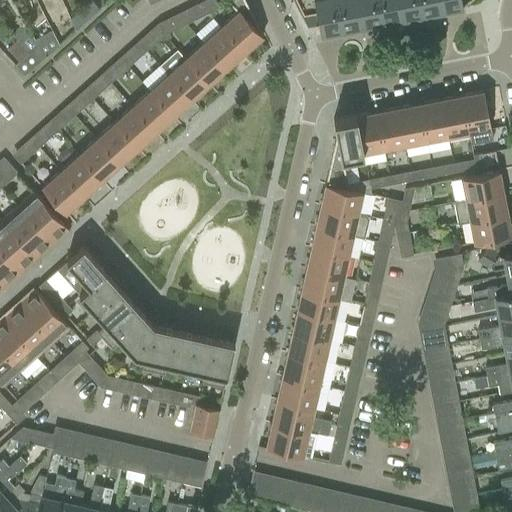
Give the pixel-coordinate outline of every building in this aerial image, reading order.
[(88,0),(70,17),(74,28),(98,6),(92,0),(88,0)] [(207,13),(217,8),(211,0),(200,6),(207,13)] [(243,53),(262,35),(244,0),(227,0),(237,11),(219,27),(243,53)] [(334,0),(313,0),(320,34),(320,35),(340,31),(334,0)] [(355,0),(334,0),(340,31),(361,27),(355,0)] [(376,0),(355,0),(361,27),(381,23),(376,0)] [(397,0),(376,0),(381,23),(401,19),(397,0)] [(418,0),(397,0),(401,19),(422,16),(418,0)] [(439,0),(418,0),(422,16),(442,12),(439,0)] [(460,0),(439,0),(442,12),(462,8),(460,0)] [(207,13),(200,6),(189,11),(196,18),(207,13)] [(174,29),(184,24),(178,17),(167,22),(174,29)] [(225,69),(243,53),(219,27),(201,43),(225,69)] [(18,60),(15,63),(24,73),(44,56),(34,39),(34,38),(28,28),(15,39),(25,54),(18,60)] [(153,43),(162,35),(156,29),(147,36),(153,43)] [(52,30),(34,39),(44,56),(58,43),(58,42),(52,30)] [(6,47),(18,60),(25,54),(15,39),(6,47)] [(207,85),(225,69),(201,43),(183,59),(207,85)] [(135,59),(144,51),(139,44),(130,53),(135,59)] [(189,101),(207,85),(183,59),(166,75),(189,101)] [(117,75),(126,67),(121,60),(112,68),(117,75)] [(157,65),(139,81),(148,91),(171,117),(189,101),(166,75),(157,65)] [(100,91),(108,83),(103,76),(94,84),(100,91)] [(483,90),(460,94),(468,132),(470,144),(493,139),(490,128),(490,124),(483,90)] [(171,117),(148,91),(130,107),(153,133),(171,117)] [(82,107),(91,99),(85,92),(76,100),(82,107)] [(460,94),(439,98),(447,136),(468,132),(460,94)] [(439,98),(418,103),(425,140),(447,136),(439,98)] [(418,103),(397,107),(404,144),(425,140),(418,103)] [(136,149),(153,133),(130,107),(112,123),(136,149)] [(397,107),(376,111),(383,148),(404,144),(397,107)] [(64,123),(73,115),(67,108),(58,116),(64,123)] [(376,111),(354,115),(362,153),(383,148),(376,111)] [(333,119),(336,134),(324,183),(348,188),(342,156),(362,153),(354,115),(333,119)] [(118,165),(136,149),(112,123),(94,139),(118,165)] [(46,139),(55,131),(49,124),(40,132),(46,139)] [(100,181),(118,165),(94,139),(76,155),(100,181)] [(32,140),(23,148),(28,155),(37,147),(32,140)] [(484,165),(496,163),(494,151),(482,153),(484,165)] [(472,167),(484,165),(482,153),(470,155),(472,167)] [(82,197),(100,181),(76,155),(59,171),(82,197)] [(5,159),(0,163),(0,166),(7,174),(14,169),(5,159)] [(454,171),(466,168),(464,160),(452,162),(454,171)] [(441,173),(454,171),(452,162),(439,165),(441,173)] [(411,179),(424,177),(422,168),(409,170),(411,179)] [(399,181),(411,179),(409,170),(397,173),(399,181)] [(502,191),(498,170),(461,177),(465,198),(502,191)] [(82,197),(59,171),(41,187),(64,213),(82,197)] [(369,187),(381,185),(380,176),(367,179),(369,187)] [(358,180),(347,182),(348,188),(360,191),(358,180)] [(324,183),(320,205),(357,213),(357,212),(362,191),(348,188),(324,183)] [(404,188),(401,201),(409,202),(413,186),(404,188)] [(51,243),(67,229),(33,191),(17,205),(51,243)] [(507,214),(503,192),(502,191),(465,198),(453,201),(457,223),(469,221),(507,214)] [(396,199),(387,197),(384,209),(393,211),(396,199)] [(1,220),(35,258),(51,243),(17,205),(1,220)] [(320,205),(315,226),(352,234),(352,235),(364,238),(369,215),(357,212),(357,213),(320,205)] [(406,217),(408,210),(399,212),(397,221),(397,222),(406,225),(406,224),(406,217)] [(469,221),(473,242),(511,235),(507,214),(469,221)] [(388,234),(391,221),(382,219),(379,232),(388,234)] [(0,220),(0,251),(19,272),(35,258),(1,220),(0,220)] [(315,226),(310,247),(347,255),(352,235),(352,234),(315,226)] [(410,245),(408,232),(399,234),(402,246),(410,245)] [(383,255),(386,242),(377,240),(374,253),(383,255)] [(104,270),(82,245),(56,269),(78,293),(104,270)] [(505,265),(507,274),(511,273),(511,253),(502,255),(486,246),(479,259),(494,267),(505,265)] [(310,247),(305,268),(343,276),(347,255),(310,247)] [(0,284),(2,287),(19,272),(0,251),(0,284)] [(460,253),(435,258),(437,270),(462,265),(460,253)] [(378,276),(381,263),(372,261),(370,274),(378,276)] [(462,265),(437,270),(431,289),(455,285),(462,265)] [(305,268),(301,289),(338,297),(338,298),(349,301),(355,278),(343,276),(305,268)] [(78,293),(92,309),(118,285),(104,270),(78,293)] [(486,288),(488,297),(511,292),(511,273),(507,274),(509,284),(486,288)] [(373,297),(376,284),(368,282),(365,295),(373,297)] [(51,300),(58,294),(49,285),(43,291),(51,300)] [(92,309),(105,324),(132,300),(118,285),(92,309)] [(455,285),(431,289),(424,310),(448,306),(455,285)] [(34,288),(17,303),(51,341),(68,326),(34,288)] [(301,289),(296,310),(333,318),(338,298),(338,297),(301,289)] [(488,298),(471,301),(473,312),(497,307),(499,314),(511,311),(511,292),(488,297),(488,298)] [(66,304),(58,294),(51,300),(60,310),(66,304)] [(105,324),(96,332),(100,335),(101,337),(111,348),(120,340),(119,339),(145,315),(132,300),(105,324)] [(17,303),(1,318),(35,356),(51,341),(17,303)] [(369,318),(372,305),(363,303),(360,316),(369,318)] [(425,310),(420,323),(422,330),(443,326),(442,324),(448,306),(425,310)] [(296,310),(291,331),(329,339),(333,318),(296,310)] [(478,328),(480,337),(511,331),(511,311),(499,314),(500,323),(478,328)] [(133,355),(144,357),(152,323),(145,315),(119,339),(120,340),(133,355)] [(1,318),(0,318),(0,348),(19,370),(25,377),(42,363),(35,356),(1,318)] [(166,362),(165,362),(173,328),(152,323),(144,357),(142,369),(163,374),(166,362)] [(364,339),(367,326),(358,325),(355,337),(364,339)] [(443,326),(422,330),(425,348),(446,344),(443,326)] [(166,362),(185,366),(193,332),(173,328),(165,362),(166,362)] [(91,345),(98,339),(101,337),(100,335),(95,330),(85,339),(91,345)] [(291,331),(286,352),(324,360),(329,339),(291,331)] [(504,342),(506,352),(511,350),(511,331),(480,337),(482,346),(504,342)] [(185,366),(204,371),(206,371),(213,337),(193,332),(185,366)] [(204,371),(201,382),(223,387),(233,341),(213,337),(206,371),(204,371)] [(87,348),(81,341),(72,350),(78,356),(87,348)] [(446,344),(425,348),(429,366),(450,362),(446,344)] [(359,360),(362,348),(353,346),(351,358),(359,360)] [(19,370),(0,348),(0,382),(3,385),(19,370)] [(485,365),(487,375),(511,369),(511,350),(506,352),(507,361),(485,365)] [(286,352),(281,375),(319,384),(324,360),(286,352)] [(55,365),(61,371),(70,363),(65,356),(55,365)] [(94,361),(87,367),(96,377),(103,371),(94,361)] [(450,362),(429,366),(432,384),(453,380),(450,362)] [(499,392),(511,389),(511,369),(487,375),(489,384),(497,382),(499,392)] [(39,379),(45,386),(54,377),(48,370),(39,379)] [(281,375),(276,399),(313,407),(319,384),(281,375)] [(487,375),(473,377),(475,386),(489,384),(487,375)] [(352,392),(355,379),(346,377),(343,390),(352,392)] [(119,378),(117,387),(130,390),(132,381),(119,378)] [(453,380),(432,384),(436,404),(457,400),(453,380)] [(139,383),(137,391),(150,394),(152,385),(139,383)] [(23,393),(29,400),(38,391),(32,385),(23,393)] [(158,396),(170,399),(172,390),(159,387),(158,396)] [(190,403),(192,394),(180,392),(178,400),(190,403)] [(276,399),(271,422),(308,430),(313,407),(276,399)] [(457,400),(436,404),(440,422),(461,418),(457,400)] [(511,400),(490,405),(492,412),(511,408),(511,400)] [(0,407),(9,416),(15,410),(7,401),(0,407)] [(347,415),(350,403),(341,401),(338,413),(347,415)] [(189,430),(212,435),(218,408),(195,403),(189,430)] [(511,408),(492,412),(496,433),(511,430),(511,408)] [(461,418),(440,422),(443,441),(464,437),(461,418)] [(265,447),(302,455),(310,457),(316,432),(308,430),(271,422),(270,422),(265,447)] [(341,439),(344,426),(336,424),(333,437),(341,439)] [(32,433),(19,429),(10,437),(30,442),(32,433)] [(71,456),(76,435),(57,430),(52,452),(71,456)] [(44,445),(46,436),(32,433),(30,442),(44,445)] [(71,456),(89,460),(94,439),(76,435),(71,456)] [(464,437),(443,441),(447,459),(468,455),(464,437)] [(511,437),(493,441),(495,450),(511,447),(511,437)] [(108,465),(113,443),(94,439),(89,460),(108,465)] [(126,469),(131,448),(113,443),(108,465),(126,469)] [(499,469),(511,466),(511,447),(495,450),(499,469)] [(145,473),(150,452),(131,448),(126,469),(145,473)] [(336,463),(339,450),(330,449),(327,461),(336,463)] [(163,478),(168,456),(150,452),(145,473),(163,478)] [(0,472),(0,498),(4,495),(14,486),(8,479),(27,462),(20,454),(8,465),(0,472)] [(468,455),(447,459),(450,478),(472,473),(468,455)] [(182,482),(187,461),(168,456),(163,478),(182,482)] [(201,486),(206,465),(187,461),(182,482),(201,486)] [(472,473),(450,478),(454,498),(476,494),(472,473)] [(0,511),(37,511),(45,481),(46,475),(40,474),(30,492),(28,500),(14,497),(10,501),(4,495),(0,498),(0,511)] [(45,481),(37,511),(57,511),(66,477),(56,474),(54,484),(46,482),(45,481)] [(251,474),(247,494),(268,499),(273,479),(252,474),(251,474)] [(511,475),(500,478),(502,488),(511,485),(511,475)] [(57,511),(76,511),(79,504),(82,490),(72,487),(74,479),(66,477),(57,511)] [(273,479),(268,499),(286,504),(291,483),(273,479)] [(14,486),(4,495),(10,501),(14,497),(22,489),(17,483),(14,486)] [(79,504),(76,511),(96,511),(97,508),(103,485),(94,483),(92,492),(88,506),(79,504)] [(291,483),(286,504),(305,508),(310,488),(291,483)] [(96,511),(114,511),(105,510),(111,487),(103,485),(97,508),(96,511)] [(511,485),(502,488),(504,497),(511,495),(511,485)] [(310,488),(305,508),(320,511),(323,511),(328,492),(310,488)] [(135,511),(140,494),(130,492),(124,511),(135,511)] [(328,492),(323,511),(342,511),(347,496),(328,492)] [(135,511),(144,511),(148,496),(140,494),(135,511)] [(476,494),(454,498),(456,511),(470,511),(479,511),(476,494)] [(347,496),(342,511),(362,511),(365,500),(347,496)] [(365,500),(362,511),(382,511),(384,505),(365,500)] [(174,511),(177,503),(168,501),(165,511),(174,511)] [(177,503),(174,511),(195,511),(197,508),(187,505),(177,503)]
